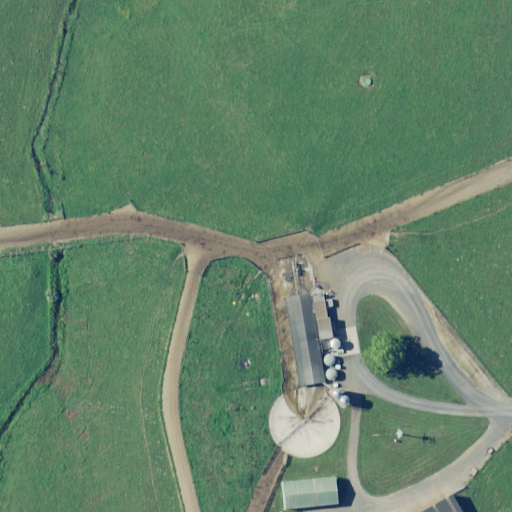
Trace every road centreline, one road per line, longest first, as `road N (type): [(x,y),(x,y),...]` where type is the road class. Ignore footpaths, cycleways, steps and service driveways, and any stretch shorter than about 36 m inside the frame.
road 1 (track): [(308,262),(36,217),(0,228)]
road 2 (track): [(308,262),(494,427)]
road 3 (track): [(511,154),(308,262)]
